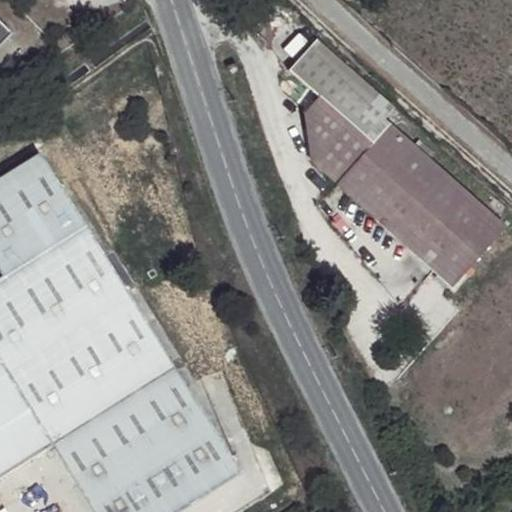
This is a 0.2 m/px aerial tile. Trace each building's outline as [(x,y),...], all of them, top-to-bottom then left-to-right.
[(0,45),(20,24),(0,4),(0,45)] [(398,114),(321,42),(293,76),(322,101),(379,150),(399,128),(389,123),(398,114)] [(379,150),(322,101),(307,118),(327,174),(344,190),(379,150)] [(511,237),(511,232),(399,128),(379,150),(344,190),(460,290),(511,237)] [(0,490),(58,454),(87,494),(206,419),(35,156),(0,180),(0,490)] [(206,419),(87,494),(96,511),(189,511),(245,477),(206,419)]
